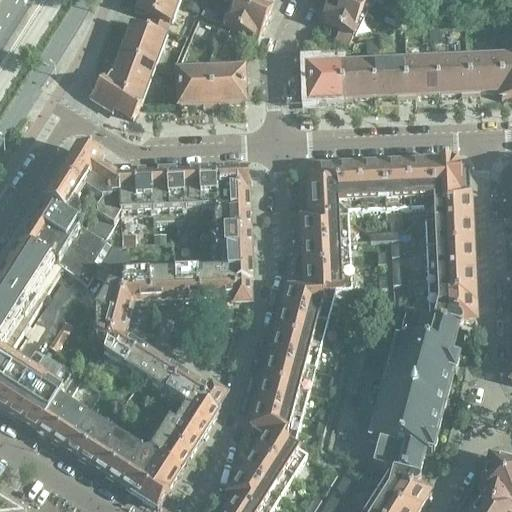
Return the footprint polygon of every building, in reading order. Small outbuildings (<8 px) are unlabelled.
[(168,27),(177,0),(143,0),(141,8),(138,7),(135,16),(136,17),(137,16),(156,22),(168,27)] [(258,45),(272,15),(268,13),(239,0),(235,0),(235,1),(239,2),(226,30),(258,45)] [(239,0),(268,13),(273,0),(239,0)] [(351,39),(364,13),(368,14),(369,12),(371,14),(371,13),(344,0),(331,0),(320,25),(339,34),(335,42),(349,49),(353,40),(351,39)] [(368,9),(372,0),(344,0),(371,13),(372,11),(368,9)] [(211,23),(213,17),(204,13),(202,18),(211,23)] [(167,34),(170,27),(168,27),(156,22),(154,29),(167,34)] [(163,41),(151,36),(132,29),(132,28),(131,28),(128,36),(130,37),(122,59),(152,70),(163,41)] [(164,42),(167,34),(154,29),(151,36),(163,41),(164,42)] [(219,46),(224,35),(219,33),(214,44),(219,46)] [(223,48),(228,37),(224,35),(219,46),(223,48)] [(141,100),(152,70),(122,59),(114,80),(108,77),(109,76),(108,75),(91,101),(113,115),(115,112),(132,123),(142,108),(137,106),(141,100)] [(511,102),(511,63),(500,64),(501,96),(502,102),(501,102),(501,103),(511,102)] [(501,96),(500,64),(469,66),(470,100),(479,100),(479,97),(501,96)] [(470,100),(469,66),(437,67),(438,99),(461,98),(461,101),(470,100)] [(438,99),(437,67),(405,69),(406,103),(415,103),(415,100),(438,99)] [(406,103),(405,69),(373,70),(374,102),(397,101),(397,103),(406,103)] [(374,102),(373,70),(341,71),(342,106),(351,105),(351,103),(374,102)] [(342,106),(341,71),(309,73),(309,71),(308,71),(310,105),(333,104),(333,106),(342,106)] [(244,108),(243,74),(242,74),(242,76),(210,77),(212,112),(221,111),(221,109),(244,108)] [(212,112),(210,77),(179,79),(179,77),(178,77),(179,111),(203,109),(203,112),(212,112)] [(173,89),(175,83),(166,80),(164,85),(173,89)] [(120,220),(118,181),(102,171),(103,169),(79,153),(45,207),(45,208),(46,207),(78,228),(88,213),(113,230),(120,220)] [(461,201),(460,170),(455,165),(431,166),(433,197),(431,200),(432,200),(436,204),(438,202),(461,201)] [(433,197),(431,166),(407,168),(409,204),(422,203),(426,200),(431,200),(433,197)] [(409,204),(407,168),(383,169),(384,205),(409,204)] [(384,205),(383,169),(358,170),(360,206),(384,205)] [(360,206),(358,170),(334,171),(336,207),(360,206)] [(336,207),(334,171),(312,172),(307,177),(309,222),(309,223),(334,222),(333,215),(331,213),(335,207),(336,207)] [(249,219),(247,175),(215,176),(217,211),(213,215),(213,216),(218,220),(249,219)] [(217,211),(215,176),(183,178),(184,217),(213,215),(217,211)] [(152,218),(150,179),(130,180),(127,178),(122,178),(120,180),(118,181),(120,220),(152,218)] [(184,217),(183,178),(150,179),(152,218),(184,217)] [(471,225),(470,200),(461,201),(438,202),(436,204),(436,210),(434,211),(435,227),(471,225)] [(112,250),(81,231),(82,230),(78,228),(46,207),(45,208),(21,247),(87,289),(95,277),(96,276),(106,283),(119,262),(109,255),(112,250)] [(251,255),(249,219),(218,220),(214,225),(215,253),(203,253),(206,257),(222,257),(222,256),(251,255)] [(339,246),(338,234),(334,230),(334,222),(309,223),(309,222),(301,223),(303,248),(339,246)] [(472,249),(471,225),(435,227),(436,251),(472,249)] [(163,249),(163,237),(153,237),(153,249),(163,249)] [(132,250),(131,238),(121,239),(122,251),(132,250)] [(340,270),(339,246),(303,248),(304,272),(340,270)] [(87,289),(21,247),(7,268),(41,290),(41,289),(60,301),(73,310),(74,310),(85,293),(87,289)] [(473,274),(473,255),(472,249),(436,251),(437,276),(473,274)] [(252,287),(251,255),(222,256),(222,257),(222,276),(223,276),(224,304),(235,303),(235,307),(248,306),(248,299),(249,299),(252,287)] [(60,301),(41,289),(41,290),(7,268),(0,279),(0,293),(28,311),(42,320),(47,311),(65,322),(73,310),(60,301)] [(341,295),(340,270),(304,272),(305,292),(306,295),(306,297),(325,296),(341,295)] [(475,298),(473,274),(437,276),(438,300),(475,298)] [(224,304),(223,276),(222,276),(174,278),(175,306),(224,304)] [(95,300),(105,284),(95,277),(87,289),(85,293),(95,300)] [(175,306),(174,278),(125,280),(122,294),(123,302),(132,305),(132,306),(138,308),(175,306)] [(122,342),(132,306),(132,305),(123,302),(122,294),(110,290),(95,315),(96,344),(107,347),(112,340),(122,342)] [(317,324),(325,296),(306,297),(306,295),(305,292),(288,293),(282,315),(317,324)] [(28,311),(0,293),(0,322),(14,332),(28,311)] [(475,325),(474,307),(475,307),(475,298),(438,300),(439,308),(434,325),(458,331),(459,331),(460,331),(461,331),(462,330),(462,329),(463,328),(463,325),(475,325)] [(311,348),(317,324),(282,315),(276,338),(311,348)] [(436,442),(453,376),(455,377),(459,362),(457,362),(458,359),(451,357),(458,331),(434,325),(407,318),(400,344),(396,343),(369,445),(379,448),(373,470),(392,475),(418,482),(424,457),(431,459),(432,456),(433,457),(437,442),(436,442)] [(47,352),(26,339),(14,332),(0,322),(0,352),(1,353),(1,352),(28,370),(35,359),(38,354),(44,358),(47,352)] [(305,371),(311,348),(276,338),(270,362),(305,371)] [(145,387),(160,363),(129,343),(122,342),(112,340),(107,347),(103,360),(140,384),(145,387)] [(63,386),(57,382),(61,375),(35,359),(28,370),(1,352),(1,353),(0,352),(0,413),(38,437),(60,403),(63,398),(63,393),(60,391),(63,386)] [(299,395),(305,371),(270,362),(263,386),(299,395)] [(201,389),(160,363),(145,387),(140,384),(136,391),(146,398),(151,390),(186,413),(201,389)] [(292,419),(299,395),(263,386),(257,409),(292,419)] [(217,418),(221,407),(219,406),(223,400),(212,392),(210,395),(201,389),(186,413),(175,429),(175,430),(200,446),(217,418)] [(66,455),(88,421),(60,403),(38,437),(66,455)] [(285,447),(292,419),(257,409),(251,431),(265,440),(268,439),(269,438),(285,447)] [(156,424),(160,417),(151,411),(144,421),(156,424)] [(94,473),(116,439),(88,421),(66,455),(94,473)] [(147,442),(142,421),(132,436),(146,444),(147,442)] [(181,476),(200,446),(175,430),(175,429),(170,426),(169,427),(165,425),(164,427),(167,429),(150,456),(180,475),(181,476)] [(285,476),(298,456),(285,447),(269,438),(268,439),(265,440),(254,457),(285,476)] [(122,491),(142,459),(141,459),(142,456),(116,439),(94,473),(122,491)] [(168,493),(180,475),(150,456),(150,457),(141,459),(142,459),(122,491),(155,511),(157,511),(169,494),(168,493)] [(272,497),(285,476),(254,457),(241,477),(272,497)] [(511,467),(506,466),(505,465),(489,461),(485,477),(485,478),(480,497),(483,498),(481,505),(504,511),(505,508),(511,509),(511,467)] [(420,511),(429,496),(419,489),(420,487),(421,486),(421,485),(420,485),(420,484),(419,483),(418,482),(392,475),(389,493),(385,500),(404,511),(420,511)] [(257,511),(259,509),(265,508),(272,497),(241,477),(228,498),(234,503),(228,511),(257,511)] [(404,511),(385,500),(376,511),(404,511)]
